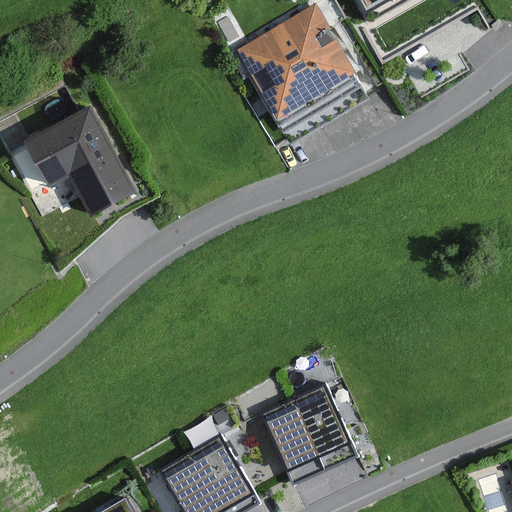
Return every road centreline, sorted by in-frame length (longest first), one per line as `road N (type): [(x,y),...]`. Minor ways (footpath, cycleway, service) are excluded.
road 1 (residential): [(511,63),(398,143),(200,220),(0,382)]
road 2 (residential): [(321,511),(511,427)]
